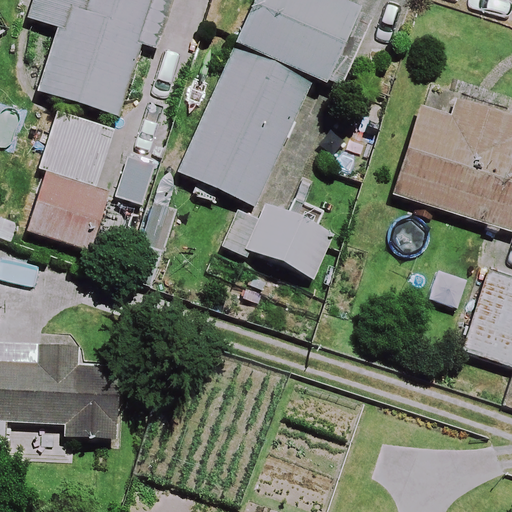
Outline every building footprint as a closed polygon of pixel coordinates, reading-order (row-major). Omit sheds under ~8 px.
[(27,0),(19,25),(50,35),(30,97),(108,122),(132,49),(151,55),(168,0),(27,0)] [(346,17),(308,0),(248,0),(169,180),(245,213),(301,89),(312,94),(346,17)] [(511,125),(449,106),(444,122),(411,112),(383,202),(506,240),(511,219),(511,145),(506,144),(511,125)] [(100,197),(87,193),(105,136),(49,119),(32,175),(40,178),(21,239),(81,258),(100,197)] [(214,252),(239,263),(243,259),(307,287),(327,241),(255,209),(250,223),(230,214),(214,252)] [(157,254),(128,247),(120,283),(150,289),(157,254)] [(511,361),(511,285),(481,276),(457,353),(510,369),(511,361)] [(107,372),(70,371),(70,353),(28,352),(27,371),(0,370),(0,427),(59,428),(59,444),(106,445),(107,372)]
